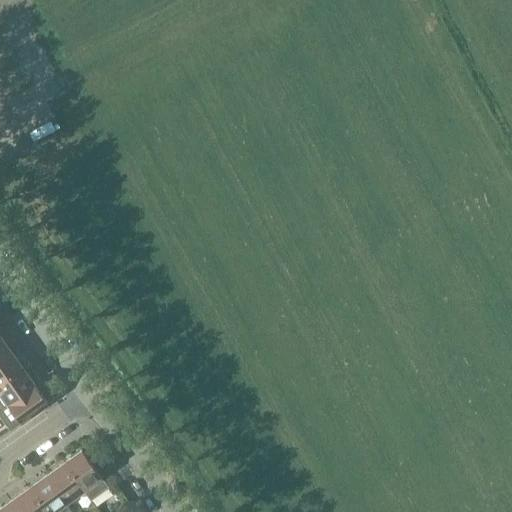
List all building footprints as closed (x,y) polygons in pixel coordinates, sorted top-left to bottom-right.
[(0,357),(11,350),(0,334),(0,357)] [(0,357),(0,384),(24,367),(11,350),(0,357)] [(0,384),(0,411),(36,385),(24,367),(0,384)] [(36,385),(0,411),(0,414),(11,431),(49,403),(36,385)] [(63,462),(84,490),(91,500),(109,487),(81,449),(63,462)] [(63,462),(46,475),(66,503),(84,490),(63,462)] [(46,475),(28,488),(46,511),(54,511),(66,503),(46,475)] [(46,511),(28,488),(11,500),(19,511),(46,511)] [(19,511),(11,500),(0,508),(0,511),(19,511)]
